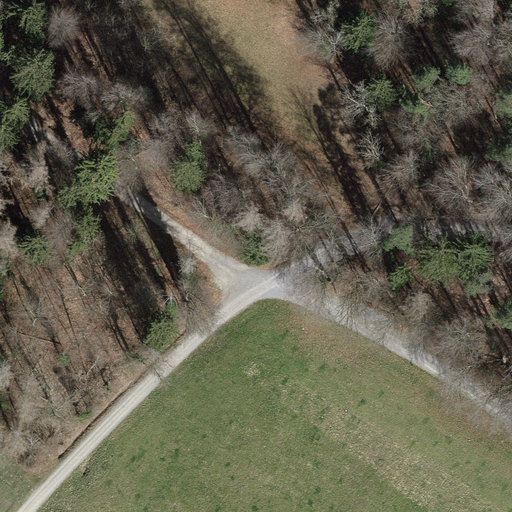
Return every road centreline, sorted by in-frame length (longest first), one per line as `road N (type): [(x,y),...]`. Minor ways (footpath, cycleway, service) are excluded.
road 1 (track): [(24,511),(180,349),(266,284)]
road 2 (track): [(0,106),(221,263),(266,284)]
road 3 (track): [(266,284),(459,358),(511,397)]
road 4 (track): [(266,284),(373,230),(511,231)]
road 5 (track): [(423,0),(420,131),(411,167),(373,230)]
